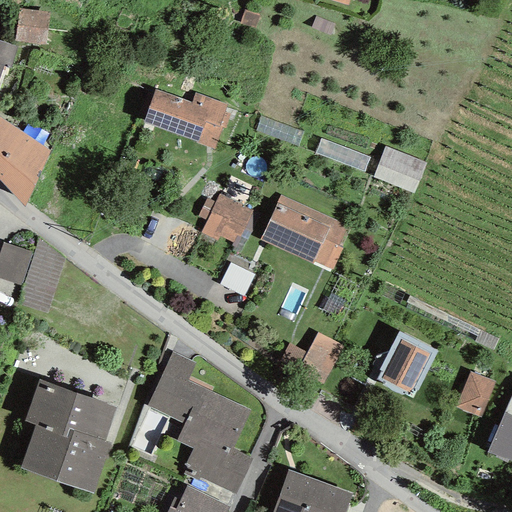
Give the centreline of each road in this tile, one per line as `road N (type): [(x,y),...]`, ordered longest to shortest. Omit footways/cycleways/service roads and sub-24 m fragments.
road 1 (residential): [(0,188),(27,219),(419,511)]
road 2 (track): [(381,478),(402,472),(478,507),(511,511)]
